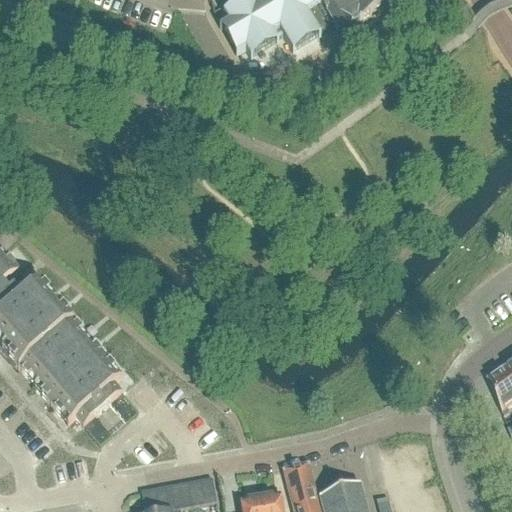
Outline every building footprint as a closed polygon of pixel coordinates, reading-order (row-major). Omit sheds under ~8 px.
[(221,32),(232,49),(238,59),(245,55),(249,62),(276,46),(275,44),(282,40),(291,56),(318,40),(317,38),(331,29),(338,40),(358,28),(359,28),(403,2),(401,0),(257,0),(259,2),(252,7),(251,5),(224,21),(228,27),(221,32)] [(0,354),(66,430),(74,423),(83,433),(121,400),(112,390),(120,383),(38,289),(28,298),(22,291),(21,289),(8,301),(5,298),(2,294),(19,280),(18,279),(1,260),(0,260),(0,354)] [(511,366),(503,373),(511,386),(511,366)] [(511,386),(503,373),(487,385),(502,422),(508,418),(505,413),(511,409),(511,386)] [(200,427),(215,420),(210,410),(195,416),(200,427)] [(282,476),(291,511),(318,511),(306,469),(282,476)] [(211,484),(199,486),(204,510),(215,508),(211,484)] [(199,486),(187,488),(192,511),(193,511),(204,510),(199,486)] [(319,503),(320,511),(365,511),(359,490),(345,495),(342,486),(330,490),(333,498),(319,503)] [(192,511),(187,488),(176,490),(179,511),(192,511)] [(179,511),(176,490),(164,493),(167,511),(179,511)] [(152,495),(155,511),(167,511),(164,493),(152,495)] [(152,495),(140,497),(143,511),(155,511),(152,495)] [(398,511),(408,511),(401,496),(393,500),(398,511)] [(281,511),(279,500),(259,503),(260,511),(281,511)] [(389,511),(387,502),(375,505),(376,511),(389,511)] [(260,511),(259,503),(240,507),(240,511),(260,511)]
